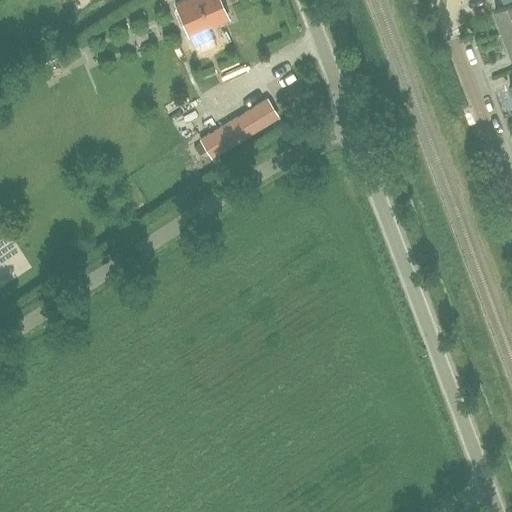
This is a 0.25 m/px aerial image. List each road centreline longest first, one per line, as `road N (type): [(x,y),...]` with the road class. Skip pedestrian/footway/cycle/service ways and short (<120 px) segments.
road 1 (unclassified): [(497,511),(302,0)]
road 2 (residential): [(511,197),(439,0)]
